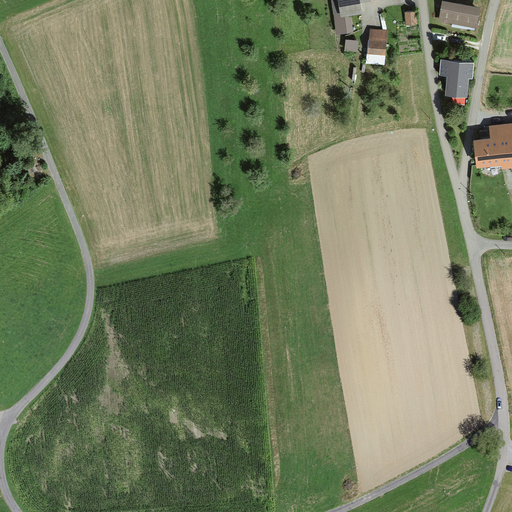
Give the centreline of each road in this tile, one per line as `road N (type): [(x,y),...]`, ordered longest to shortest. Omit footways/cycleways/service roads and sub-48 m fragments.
road 1 (residential): [(458,190),(431,87),(422,0)]
road 2 (residential): [(495,0),(458,190)]
road 3 (residential): [(504,424),(472,243)]
